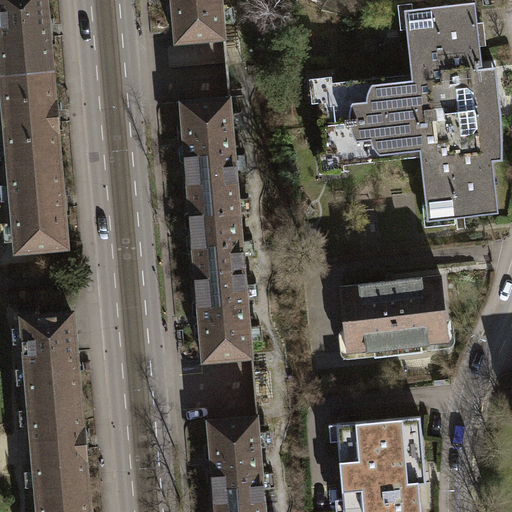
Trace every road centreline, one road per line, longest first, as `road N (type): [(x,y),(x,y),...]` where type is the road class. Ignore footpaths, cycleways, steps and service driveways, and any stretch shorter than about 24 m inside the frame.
road 1 (primary): [(105,0),(150,511)]
road 2 (residential): [(511,303),(469,427),(465,511)]
